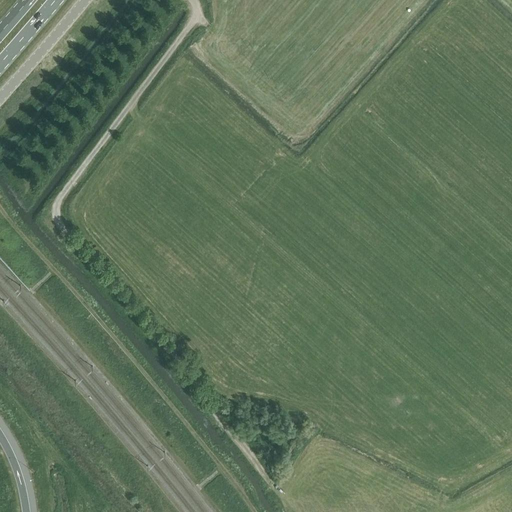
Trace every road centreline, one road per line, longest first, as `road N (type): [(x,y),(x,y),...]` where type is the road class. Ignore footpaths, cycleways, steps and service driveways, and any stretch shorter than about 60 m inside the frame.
road 1 (unclassified): [(199,391),(56,215),(61,194),(194,19),(193,0)]
road 2 (track): [(253,511),(0,206)]
road 3 (unclassified): [(0,96),(83,0)]
road 4 (track): [(272,486),(199,391)]
